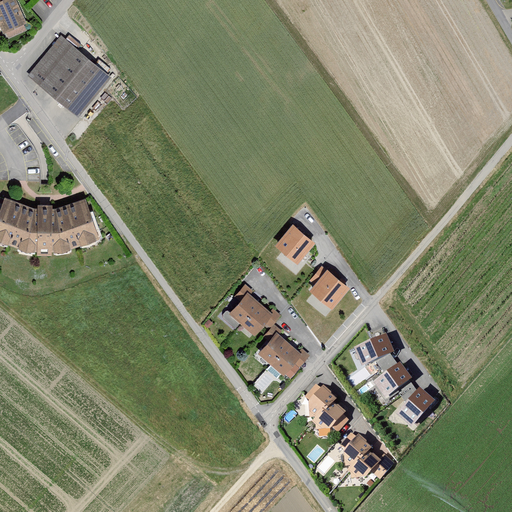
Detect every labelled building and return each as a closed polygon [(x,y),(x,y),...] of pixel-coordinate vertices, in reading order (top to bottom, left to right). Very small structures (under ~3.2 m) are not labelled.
[(0,0),(0,36),(22,28),(10,0),(0,0)] [(104,76),(57,36),(23,77),(70,116),(104,76)] [(32,205),(0,194),(0,238),(15,245),(32,205)] [(82,197),(53,203),(57,248),(97,238),(82,197)] [(53,203),(32,205),(36,250),(57,248),(53,203)] [(36,250),(32,205),(15,245),(36,250)] [(314,236),(293,220),(277,240),(297,257),(314,236)] [(349,280),(326,263),(310,285),(333,302),(349,280)] [(250,338),(269,316),(244,295),(226,317),(250,338)] [(281,376),(298,355),(272,334),(255,355),(281,376)] [(388,335),(349,350),(356,365),(394,351),(388,335)] [(399,361),(372,382),(385,399),(412,379),(399,361)] [(333,398),(321,387),(308,400),(308,417),(312,420),(330,400),(333,398)] [(419,387),(398,414),(414,426),(435,400),(419,387)] [(349,416),(330,400),(312,420),(319,427),(337,429),(349,416)] [(371,446),(357,432),(342,448),(341,464),(346,469),(348,470),(367,448),(371,446)] [(379,458),(367,448),(348,470),(352,473),(368,472),(371,469),(379,458)] [(383,453),(379,458),(371,469),(380,475),(392,460),(383,453)]
